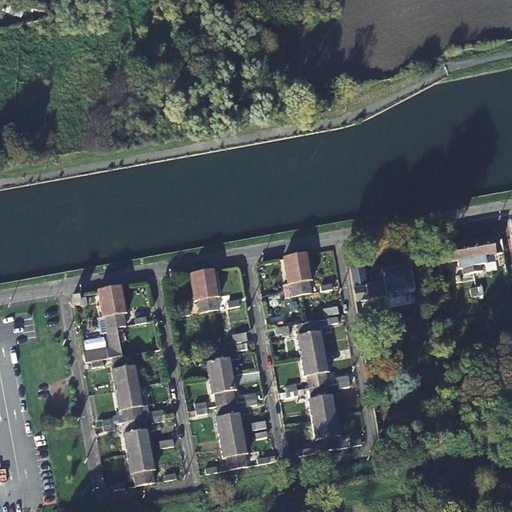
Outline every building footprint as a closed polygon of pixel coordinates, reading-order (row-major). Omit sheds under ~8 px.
[(503,249),(505,266),(511,264),(511,259),(510,259),(506,240),(501,241),(503,249)] [(468,247),(473,276),(479,275),(479,271),(490,269),(488,258),(494,257),(492,243),(468,247)] [(473,276),(468,247),(444,251),(447,265),(453,264),(455,275),(466,273),(467,277),(473,276)] [(295,260),(302,298),(311,296),(309,284),(312,283),(307,257),(295,260)] [(295,260),(282,262),(288,288),(290,287),(293,300),(302,298),(295,260)] [(350,274),(351,282),(367,279),(368,279),(367,271),(350,274)] [(353,292),(355,304),(384,299),(384,300),(412,295),(408,271),(379,276),(382,287),(353,292)] [(201,276),(208,314),(217,313),(215,301),(218,300),(214,274),(201,276)] [(201,276),(189,278),(194,304),(197,304),(199,316),(208,314),(201,276)] [(367,279),(351,282),(353,290),(368,287),(367,279)] [(109,293),(116,331),(125,329),(123,317),(126,317),(121,290),(109,293)] [(83,356),(85,366),(92,365),(103,363),(113,361),(121,360),(116,331),(109,293),(97,295),(102,321),(105,320),(111,351),(83,356)] [(477,297),(478,307),(485,305),(483,296),(477,297)] [(238,302),(228,304),(228,311),(240,309),(238,302)] [(337,309),(323,311),(324,318),(338,316),(337,309)] [(358,322),(365,321),(364,314),(357,315),(358,322)] [(147,319),(136,321),(137,327),(148,325),(147,319)] [(339,325),(338,319),(326,321),(327,327),(339,325)] [(312,357),(324,355),(321,336),(319,336),(316,323),(307,325),(312,357)] [(307,325),(298,326),(300,340),(296,341),(300,360),(312,357),(307,325)] [(223,326),(212,326),(213,344),(224,344),(223,326)] [(288,328),(275,330),(275,336),(283,335),(284,338),(290,337),(288,328)] [(194,346),(180,348),(182,356),(195,354),(194,346)] [(246,346),(234,348),(235,355),(247,353),(246,346)] [(220,380),(232,378),(229,362),(226,363),(224,350),(215,352),(220,380)] [(215,352),(206,354),(208,366),(205,367),(207,382),(220,380),(215,352)] [(162,360),(161,353),(140,356),(142,362),(153,360),(153,362),(162,360)] [(318,389),(327,388),(325,375),(328,375),(324,355),(312,357),(318,389)] [(312,357),(300,360),(303,379),(307,379),(309,391),(318,389),(312,357)] [(127,392),(139,390),(135,370),(133,370),(131,358),(121,360),(127,392)] [(121,360),(113,361),(115,374),(111,375),(115,394),(127,392),(121,360)] [(225,407),(234,406),(232,393),(235,393),(232,378),(220,380),(225,407)] [(220,380),(207,382),(210,397),(214,397),(216,409),(225,407),(220,380)] [(350,390),(349,384),(338,386),(339,392),(350,390)] [(324,420),(336,418),(332,399),(329,400),(327,388),(318,389),(324,420)] [(318,389),(309,391),(311,402),(307,403),(311,423),(324,420),(318,389)] [(133,424),(142,422),(140,410),(143,410),(139,390),(127,392),(133,424)] [(127,392),(115,394),(118,414),(122,414),(124,426),(133,424),(127,392)] [(40,410),(41,410),(53,408),(52,401),(39,403),(40,410)] [(231,440),(243,437),(239,417),(236,418),(234,406),(225,407),(231,440)] [(225,407),(216,409),(218,421),(215,422),(218,442),(231,440),(225,407)] [(53,408),(41,410),(42,418),(54,416),(53,408)] [(55,422),(54,416),(42,418),(41,418),(42,425),(55,422)] [(165,424),(164,418),(152,420),(154,426),(165,424)] [(324,420),(330,453),(339,451),(337,439),(340,438),(336,418),(324,420)] [(324,420),(311,423),(315,442),(318,442),(320,454),(330,453),(324,420)] [(139,455),(151,454),(147,433),(144,434),(142,422),(133,424),(139,455)] [(265,423),(252,426),(253,433),(266,430),(265,423)] [(133,424),(124,426),(126,438),(123,438),(126,458),(139,455),(133,424)] [(114,427),(103,429),(105,435),(116,433),(114,427)] [(198,446),(211,443),(210,436),(196,438),(198,446)] [(231,440),(237,471),(245,469),(243,457),(246,457),(243,437),(231,440)] [(231,440),(218,442),(221,461),(225,460),(227,473),(237,471),(231,440)] [(160,452),(173,449),(172,442),(159,444),(160,452)] [(139,455),(144,488),(154,486),(151,474),(154,473),(151,454),(139,455)] [(139,455),(126,458),(130,478),(133,477),(135,489),(144,488),(139,455)]
